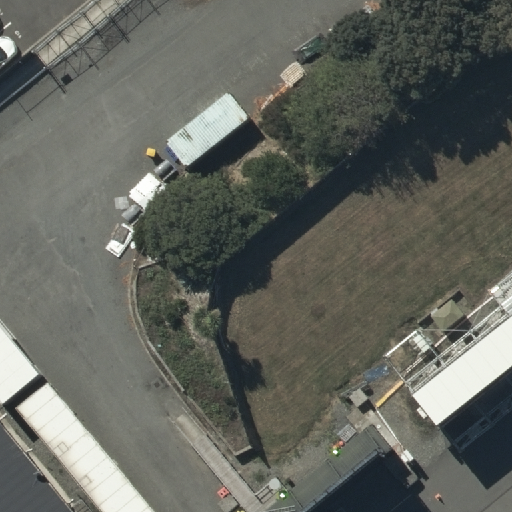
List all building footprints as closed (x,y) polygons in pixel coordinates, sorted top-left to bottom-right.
[(0,320),(0,407),(3,412),(46,377),(0,320)] [(511,327),(418,397),(443,430),(511,378),(511,327)] [(156,511),(55,385),(19,412),(99,511),(156,511)] [(0,511),(88,511),(0,408),(0,511)] [(268,511),(315,511),(382,459),(364,437),(268,511)]
